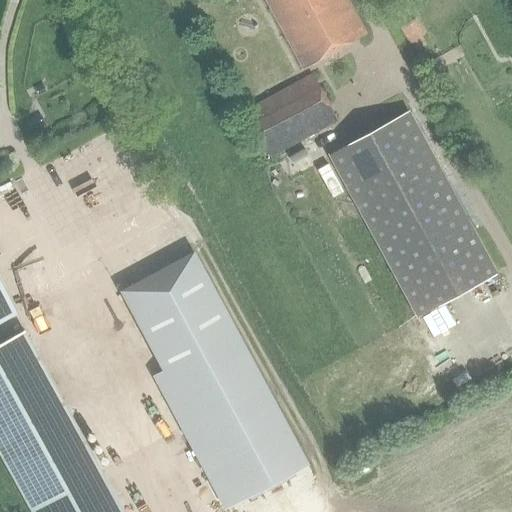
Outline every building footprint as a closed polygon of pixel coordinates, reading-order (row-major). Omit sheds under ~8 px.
[(263,0),(301,70),(365,36),(345,0),(263,0)] [(497,0),(481,0),(468,7),(487,38),(511,25),(497,0)] [(405,25),(414,41),(430,32),(421,16),(405,25)] [(336,124),(311,77),(238,114),(263,162),(336,124)] [(41,83),(32,88),(37,96),(45,92),(41,83)] [(498,277),(411,113),(332,155),(419,319),(498,277)] [(38,114),(25,120),(31,133),(44,126),(38,114)] [(332,172),(321,178),(342,218),(353,212),(332,172)] [(190,246),(188,247),(187,246),(117,284),(164,371),(231,496),(303,457),(190,246)] [(0,288),(0,322),(14,315),(0,288)] [(0,456),(30,511),(122,511),(101,472),(23,331),(0,343),(0,456)]
